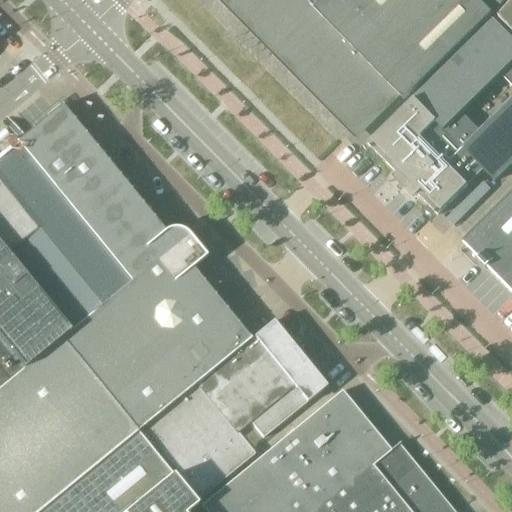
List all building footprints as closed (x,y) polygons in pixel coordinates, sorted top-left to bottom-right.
[(493,15),(478,0),(228,0),(355,128),(394,90),(404,101),(493,15)] [(511,3),(499,19),(511,31),(511,3)] [(494,182),(511,164),(511,39),(493,21),(368,145),(396,173),(394,177),(395,181),(409,194),(413,196),(418,195),(438,216),(468,186),(483,171),(494,182)] [(205,258),(188,237),(186,235),(185,234),(184,234),(183,233),(182,232),(181,232),(180,231),(179,231),(177,230),(176,230),(175,230),(174,230),(172,230),(171,230),(170,231),(168,231),(167,231),(166,232),(165,233),(164,232),(163,233),(153,220),(154,219),(153,218),(152,219),(150,215),(145,214),(145,209),(142,206),(142,205),(142,204),(141,205),(130,192),(131,191),(130,190),(130,191),(127,187),(123,186),(122,181),(119,178),(120,177),(119,176),(118,177),(107,164),(108,164),(107,163),(104,159),(100,158),(99,153),(96,150),(97,150),(96,149),(95,149),(85,136),(85,135),(84,135),(81,132),(77,130),(76,125),(74,122),(73,121),(71,123),(68,122),(68,121),(51,119),(51,121),(48,120),(47,119),(46,119),(46,120),(43,123),(41,127),(37,128),(33,130),(32,131),(17,143),(131,283),(69,334),(23,372),(10,382),(0,390),(0,511),(38,511),(69,487),(136,433),(137,433),(139,431),(141,429),(195,386),(244,346),(243,345),(225,323),(225,324),(219,317),(219,316),(208,303),(207,302),(197,289),(196,289),(199,264),(199,263),(205,258)] [(131,283),(17,143),(0,157),(0,248),(46,305),(69,334),(131,283)] [(511,193),(463,242),(468,248),(471,245),(482,257),(478,261),(486,270),(488,268),(511,292),(511,193)] [(0,343),(23,372),(69,334),(46,305),(0,248),(0,343)] [(195,386),(141,429),(199,500),(255,455),(237,434),(250,423),(263,439),(292,416),(326,388),(313,372),(304,362),(300,365),(292,355),(290,352),(294,349),(289,343),(273,323),(250,341),(244,346),(195,386)] [(0,390),(10,382),(23,372),(0,343),(0,390)] [(448,511),(396,448),(400,445),(399,444),(390,452),(341,392),(201,507),(204,511),(448,511)] [(38,511),(189,511),(196,506),(172,476),(171,477),(171,476),(136,433),(69,487),(38,511)]
